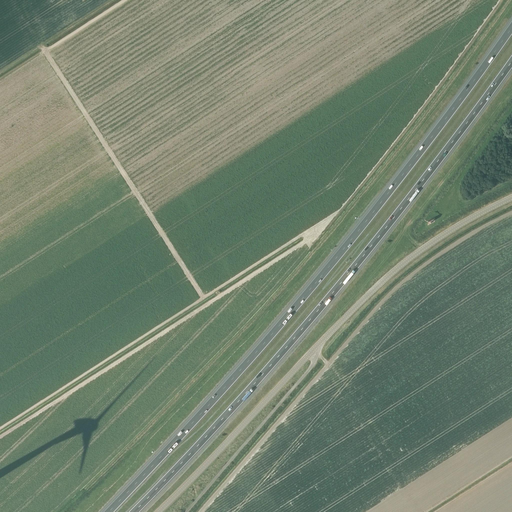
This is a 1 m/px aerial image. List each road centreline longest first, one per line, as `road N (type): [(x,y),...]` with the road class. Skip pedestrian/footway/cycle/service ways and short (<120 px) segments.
road 1 (motorway): [(511,27),(286,317),(108,511)]
road 2 (motorway): [(133,511),(300,331),(511,60)]
road 3 (unclassified): [(316,347),(421,249),(511,197)]
road 4 (unclassified): [(158,511),(316,347)]
road 5 (unclassified): [(316,347),(311,366),(186,511)]
